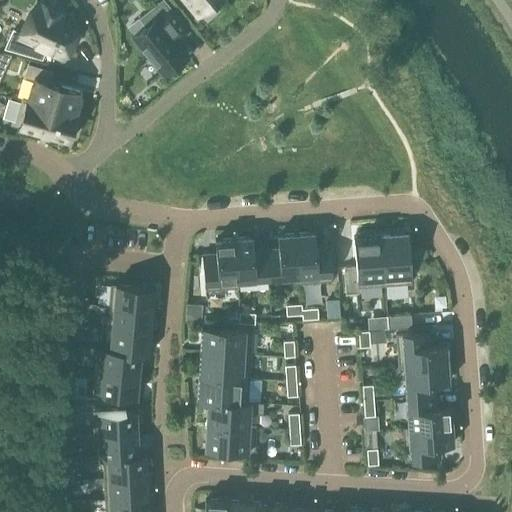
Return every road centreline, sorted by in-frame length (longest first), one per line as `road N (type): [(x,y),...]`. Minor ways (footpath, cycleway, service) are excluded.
road 1 (residential): [(185,474),(452,492),(467,487),(475,470),(467,318),(440,236),(422,212),(178,218)]
road 2 (residential): [(99,157),(264,23),(276,0)]
road 3 (residential): [(89,0),(110,79),(99,157)]
